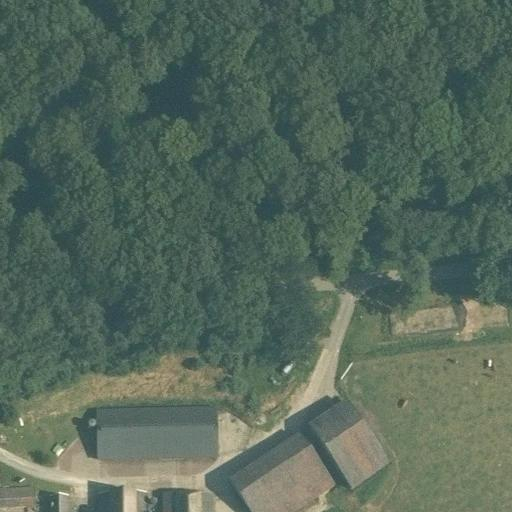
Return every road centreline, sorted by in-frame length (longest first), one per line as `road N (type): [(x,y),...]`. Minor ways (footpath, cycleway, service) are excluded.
road 1 (track): [(511,265),(0,318)]
road 2 (track): [(0,454),(43,476),(191,483),(244,455),(309,401),(353,281)]
road 3 (secondary): [(0,11),(155,0)]
